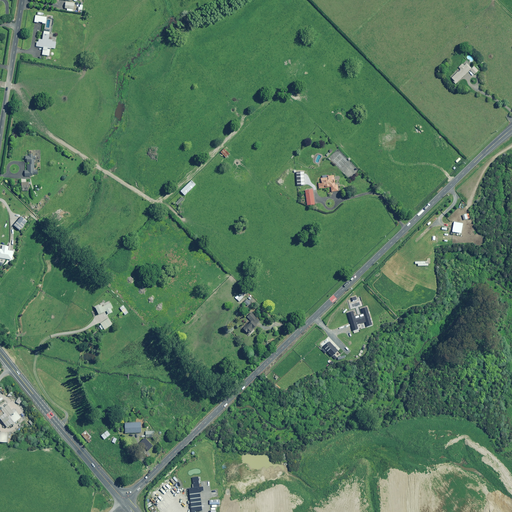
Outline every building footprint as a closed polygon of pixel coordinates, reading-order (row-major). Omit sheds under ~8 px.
[(47,17),(35,15),(34,22),(38,23),(38,22),(42,22),(42,23),(46,24),(47,17)] [(50,48),(51,49),(51,48),(55,49),(57,37),(55,37),(55,34),(44,32),(42,39),(39,39),(38,42),(37,41),(36,46),(43,47),(43,49),(43,51),(42,55),(49,56),(50,48)] [(472,69),(467,63),(464,66),(462,63),(459,67),(461,70),(459,72),(458,71),(451,77),(453,80),(452,81),(455,84),(470,70),(474,75),(478,71),(474,66),(472,69)] [(33,156),(33,154),(26,155),(26,161),(27,161),(27,170),(25,170),(25,176),(31,176),(31,174),(37,174),(37,170),(34,170),(34,160),(35,160),(35,156),(33,156)] [(328,177),(321,178),(321,183),(318,183),(319,189),(326,188),(326,187),(331,187),(331,192),(338,191),(337,183),(335,184),(334,180),(334,175),(328,176),(328,177)] [(196,185),(191,180),(181,191),(185,195),(196,185)] [(315,204),(313,189),(305,190),(307,205),(315,204)] [(27,222),(21,217),(14,225),(20,230),(27,222)] [(463,224),(454,222),(452,232),(461,233),(463,224)] [(9,246),(2,246),(2,249),(0,249),(0,257),(12,260),(13,251),(8,250),(9,246)] [(113,308),(110,303),(102,307),(100,305),(95,307),(99,315),(107,311),(108,314),(112,312),(111,309),(113,308)] [(259,321),(252,313),(247,317),(251,321),(243,328),(247,333),(248,332),(249,333),(254,329),(257,326),(255,325),(259,321)] [(113,324),(109,318),(100,323),(105,330),(113,324)] [(0,418),(2,420),(7,428),(12,424),(13,427),(16,424),(15,422),(20,418),(15,412),(14,413),(8,405),(2,409),(1,410),(0,408),(0,418)] [(141,433),(141,423),(125,423),(125,433),(141,433)] [(110,435),(107,431),(101,436),(104,439),(110,435)] [(203,487),(199,487),(198,480),(198,477),(192,478),(193,488),(189,489),(190,501),(188,501),(189,504),(191,503),(192,511),(202,510),(200,491),(203,491),(203,487)]
